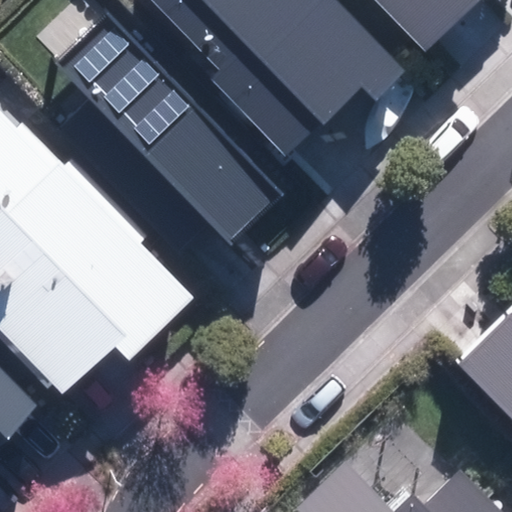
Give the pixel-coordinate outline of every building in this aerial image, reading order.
[(331,0),(143,0),(212,65),(201,77),(287,159),(354,89),(370,104),(404,70),(331,0)] [(367,0),(418,54),(476,0),(367,0)] [(107,12),(53,63),(223,243),(277,192),(107,12)] [(0,335),(63,396),(113,345),(131,362),(196,296),(143,244),(150,237),(69,158),(62,166),(0,105),(0,335)] [(511,314),(507,309),(452,363),(511,423),(511,314)] [(0,366),(0,437),(35,405),(0,366)] [(499,511),(458,468),(420,504),(405,489),(386,507),(338,458),(282,511),(499,511)]
